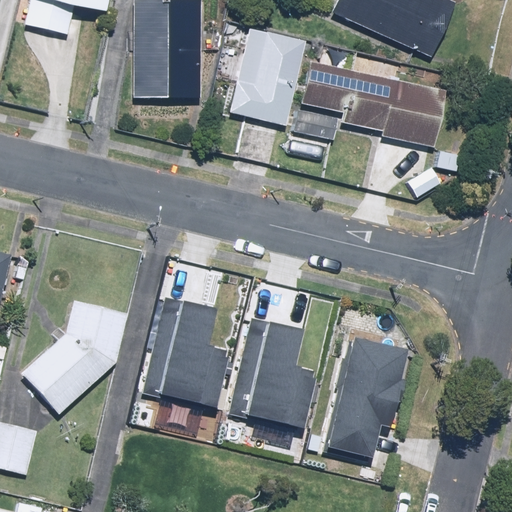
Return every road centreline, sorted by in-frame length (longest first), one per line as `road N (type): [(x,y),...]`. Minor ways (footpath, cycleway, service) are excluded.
road 1 (residential): [(0,162),(506,282)]
road 2 (residential): [(506,282),(452,511)]
